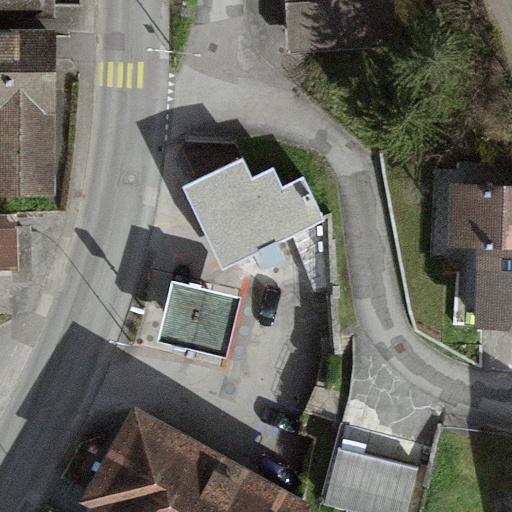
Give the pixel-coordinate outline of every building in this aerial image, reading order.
[(0,0),(0,11),(3,12),(57,12),(56,0),(0,0)] [(392,0),(293,0),(293,52),(352,52),(353,14),(392,14),(392,0)] [(57,12),(3,12),(3,29),(0,29),(0,202),(56,203),(57,12)] [(243,164),(192,188),(230,265),(321,221),(304,187),(281,198),(270,176),(253,184),(243,164)] [(483,246),(511,247),(511,190),(460,187),(457,244),(483,246)] [(511,247),(483,246),(479,317),(511,318),(511,247)] [(169,268),(153,327),(222,345),(238,286),(169,268)] [(151,427),(105,511),(290,511),(295,503),(151,427)] [(346,449),(330,503),(360,511),(399,511),(413,469),(346,449)]
